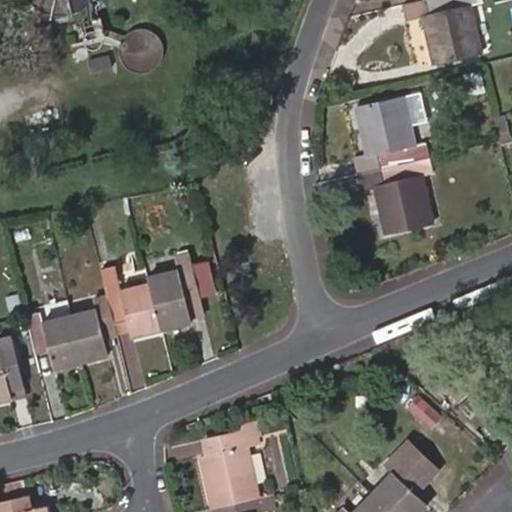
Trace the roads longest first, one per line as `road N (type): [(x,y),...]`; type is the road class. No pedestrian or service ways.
road 1 (residential): [(332,336),(304,238),(296,129),(334,0)]
road 2 (residential): [(332,336),(144,416)]
road 3 (residential): [(511,261),(332,336)]
road 4 (residential): [(144,416),(0,454)]
